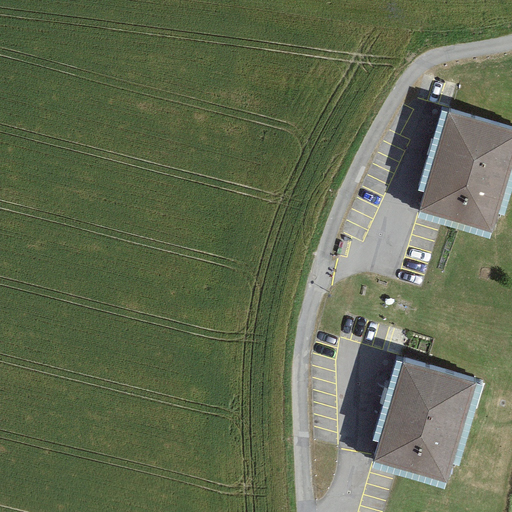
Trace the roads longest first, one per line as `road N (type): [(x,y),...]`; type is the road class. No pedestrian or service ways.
road 1 (residential): [(318,285),(368,147),(427,57),(511,39)]
road 2 (residential): [(307,511),(306,360),(318,285)]
road 3 (residential): [(406,175),(389,236),(318,285)]
road 4 (residential): [(328,511),(352,459),(356,393)]
